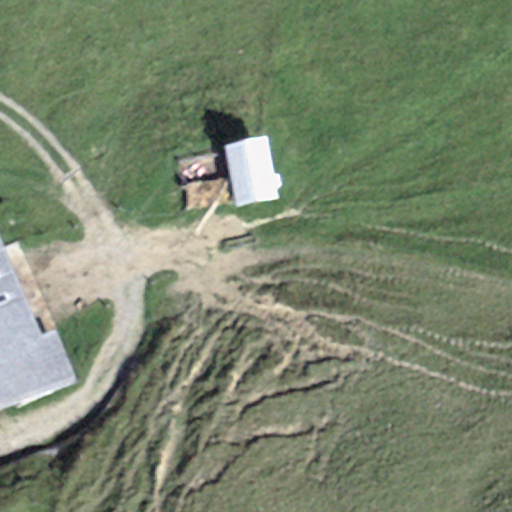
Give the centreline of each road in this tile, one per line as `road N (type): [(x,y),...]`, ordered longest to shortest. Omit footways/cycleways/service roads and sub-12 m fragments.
road 1 (track): [(0,453),(56,426),(96,392),(120,349),(131,296),(112,247)]
road 2 (track): [(112,247),(44,138),(0,105)]
